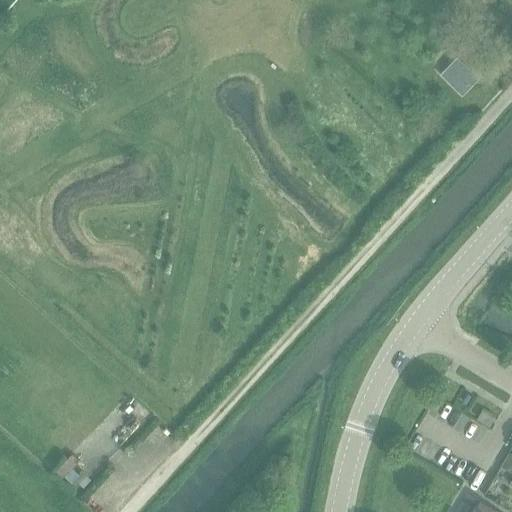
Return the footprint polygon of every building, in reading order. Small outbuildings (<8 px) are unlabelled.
[(455,56),(440,72),(462,93),(477,77),(455,56)] [(490,425),(495,416),(483,408),(477,417),(490,425)] [(511,451),(510,451),(501,465),(511,471),(511,470),(511,451)] [(79,474),(73,480),(82,489),(88,482),(79,474)] [(499,511),(480,500),(472,511),(499,511)]
